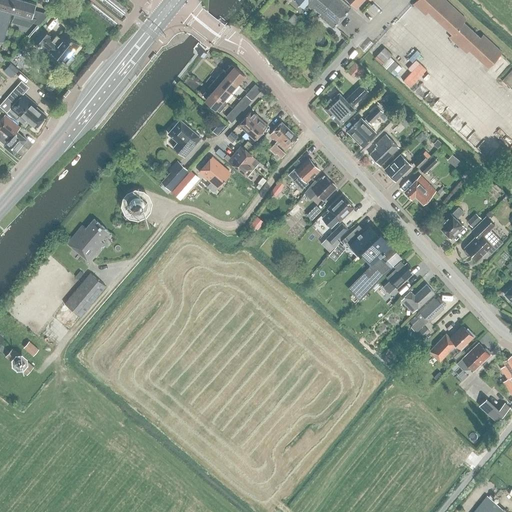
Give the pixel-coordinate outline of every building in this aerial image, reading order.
[(30,25),(32,17),(36,4),(22,0),(0,0),(0,41),(3,43),(12,13),(15,14),(14,20),(30,25)] [(293,0),(293,1),(303,10),(306,6),(314,12),(315,10),(320,15),(319,16),(333,29),(351,9),(340,0),(293,0)] [(346,0),(356,9),(364,0),(370,0),(346,0)] [(444,0),(418,0),(414,5),(425,16),(428,13),(452,35),(449,38),(466,54),(469,51),(487,68),(501,53),(482,35),(479,39),(462,23),(465,20),(444,0)] [(42,30),(41,32),(34,40),(41,46),(43,44),(66,63),(71,56),(70,55),(78,45),(64,33),(60,38),(56,35),(52,40),(48,37),(49,36),(42,30)] [(383,48),(374,58),(390,73),(397,65),(389,58),(391,56),(383,48)] [(420,59),(412,68),(415,70),(406,80),(414,87),(431,68),(420,59)] [(359,71),(361,69),(355,63),(352,65),(359,71)] [(231,65),(224,73),(236,83),(236,84),(238,85),(245,77),(231,65)] [(229,92),(236,84),(236,83),(224,73),(222,71),(215,79),(229,92)] [(222,100),(229,92),(215,79),(208,88),(212,92),(222,100)] [(249,92),(252,95),(258,88),(255,85),(249,92)] [(339,94),(324,108),(340,125),(354,111),(352,108),(368,93),(361,86),(346,101),(339,94)] [(222,100),(212,92),(205,100),(219,112),(227,103),(222,100)] [(252,95),(249,92),(242,99),(245,102),(252,95)] [(23,94),(10,110),(19,118),(17,120),(23,125),(26,122),(36,129),(46,117),(35,108),(37,106),(23,94)] [(232,110),(235,113),(242,106),(239,103),(232,110)] [(360,119),(347,132),(361,147),(375,134),(370,129),(373,126),(371,124),(385,110),(380,104),(365,119),(366,120),(363,122),(360,119)] [(235,113),(232,110),(226,117),(229,120),(235,113)] [(238,124),(247,132),(259,118),(251,111),(238,124)] [(401,113),(393,120),(398,125),(406,118),(401,113)] [(0,140),(6,146),(4,147),(14,155),(26,141),(17,133),(20,130),(5,117),(0,121),(0,140)] [(267,125),(259,118),(247,132),(255,139),(267,125)] [(181,121),(169,135),(178,143),(173,149),(184,159),(201,139),(181,121)] [(277,142),(269,151),(275,157),(277,155),(280,159),(285,154),(276,146),(278,144),(286,152),(298,140),(281,124),(270,136),(277,142)] [(237,137),(232,132),(229,135),(235,140),(237,137)] [(229,135),(226,138),(232,143),(235,140),(229,135)] [(378,148),(370,156),(380,166),(398,148),(385,135),(375,145),(378,148)] [(241,146),(234,154),(253,170),(260,162),(241,146)] [(227,154),(224,158),(228,161),(247,177),(253,170),(234,154),(231,158),(227,154)] [(422,154),(413,163),(418,168),(427,159),(422,154)] [(400,155),(384,170),(395,182),(411,167),(400,155)] [(452,155),(448,159),(456,166),(460,161),(452,155)] [(211,158),(199,172),(210,181),(211,181),(218,186),(229,174),(219,166),(220,165),(211,158)] [(306,181),(319,170),(309,159),(296,172),(294,170),(288,175),(295,182),(301,189),(308,183),(306,181)] [(428,160),(419,169),(425,174),(434,166),(428,160)] [(180,163),(162,182),(170,189),(188,169),(180,163)] [(463,180),(470,172),(466,169),(460,177),(463,180)] [(315,181),(304,194),(310,201),(316,195),(323,202),(337,188),(324,175),(317,182),(315,181)] [(420,177),(404,192),(411,199),(415,195),(423,204),(436,192),(420,177)] [(183,179),(178,184),(187,192),(191,187),(183,179)] [(276,198),(285,186),(279,182),(270,194),(276,198)] [(129,211),(123,217),(128,220),(133,214),(136,214),(140,214),(142,213),(146,210),(147,206),(146,202),(144,198),(140,196),(136,195),(132,196),(129,199),(128,203),(127,205),(128,207),(129,211)] [(328,214),(322,219),(330,227),(337,220),(340,223),(346,217),(345,216),(353,208),(342,196),(326,211),(328,214)] [(297,205),(289,213),(293,216),(300,208),(297,205)] [(316,206),(307,215),(312,220),(321,210),(316,206)] [(459,208),(440,226),(442,228),(440,229),(450,239),(453,236),(453,237),(464,227),(457,220),(464,213),(459,208)] [(475,213),(466,222),(472,228),(481,220),(475,213)] [(477,237),(465,249),(464,249),(464,250),(464,251),(464,252),(464,253),(464,254),(465,255),(466,256),(467,256),(468,256),(469,256),(470,256),(471,255),(477,261),(487,251),(490,255),(502,242),(490,230),(495,226),(486,217),(471,231),(477,237)] [(83,226),(68,243),(89,262),(104,244),(101,241),(109,232),(94,220),(86,229),(83,226)] [(331,244),(347,229),(341,223),(326,239),(331,244)] [(358,226),(343,241),(349,246),(350,245),(359,256),(362,253),(359,250),(359,249),(374,235),(368,228),(364,231),(358,226)] [(377,232),(374,235),(359,249),(359,250),(362,253),(372,265),(351,286),(348,289),(353,295),(359,301),(391,268),(379,257),(390,246),(383,239),(377,232)] [(328,254),(334,259),(344,248),(338,242),(328,254)] [(387,278),(390,281),(383,287),(389,294),(396,287),(397,288),(412,274),(410,273),(413,270),(407,263),(404,265),(401,261),(395,267),(396,269),(387,278)] [(90,273),(65,304),(72,310),(80,316),(105,286),(90,273)] [(411,292),(401,301),(412,313),(434,294),(425,285),(414,295),(411,292)] [(435,299),(420,312),(409,322),(412,325),(410,327),(416,332),(428,321),(429,322),(444,309),(442,307),(445,305),(439,298),(436,300),(435,299)] [(446,335),(431,351),(441,362),(456,347),(461,351),(467,345),(467,342),(474,335),(468,329),(467,330),(463,326),(451,338),(446,335)] [(424,327),(416,334),(422,339),(429,332),(424,327)] [(28,347),(38,355),(44,348),(33,340),(28,347)] [(469,365),(475,371),(492,354),(486,348),(484,350),(479,345),(458,364),(464,369),(469,365)] [(12,349),(6,356),(12,361),(21,369),(27,374),(31,370),(32,368),(33,367),(28,362),(18,354),(12,349)] [(511,394),(511,358),(510,355),(501,361),(504,366),(502,367),(510,378),(503,384),(511,395),(511,394)] [(486,398),(479,406),(497,422),(510,407),(506,403),(499,411),(486,398)] [(473,511),(505,511),(486,497),(473,511)]
